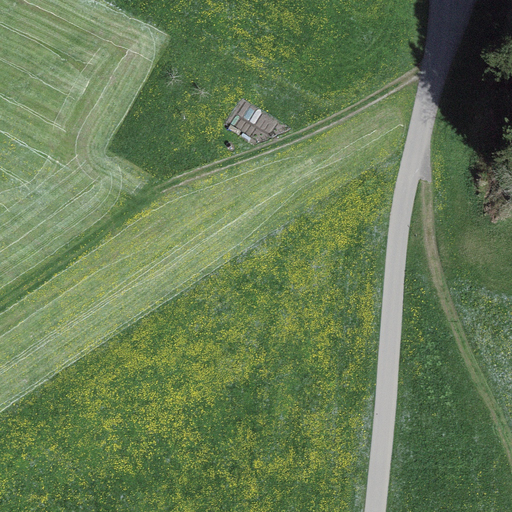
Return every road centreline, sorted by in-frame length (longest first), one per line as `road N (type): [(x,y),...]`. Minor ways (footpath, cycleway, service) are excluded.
road 1 (unclassified): [(436,0),(437,53),(398,229),(372,511)]
road 2 (track): [(72,250),(184,179),(269,151),(361,105),(437,53)]
road 3 (track): [(511,491),(432,247),(419,130)]
